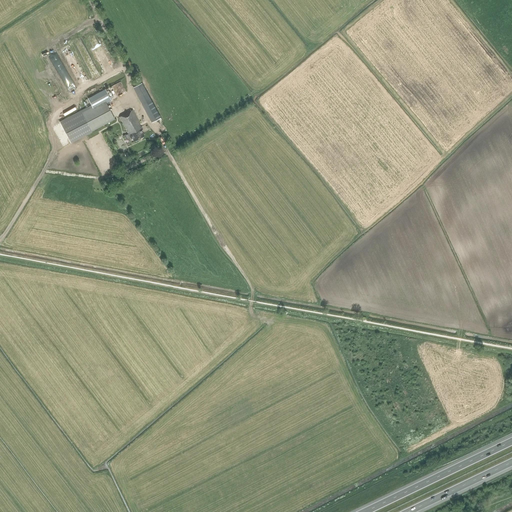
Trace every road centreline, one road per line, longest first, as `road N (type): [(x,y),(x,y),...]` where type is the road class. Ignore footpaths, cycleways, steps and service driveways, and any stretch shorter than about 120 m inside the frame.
road 1 (track): [(151,144),(166,152),(250,284),(255,318)]
road 2 (motorway): [(511,441),(365,511)]
road 3 (track): [(68,106),(56,118),(47,167),(0,238)]
